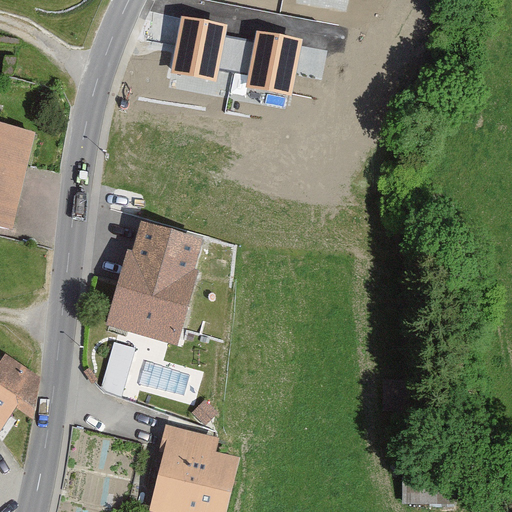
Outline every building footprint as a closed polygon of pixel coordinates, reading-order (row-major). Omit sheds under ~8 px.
[(226,27),(181,18),(171,71),(215,80),(226,27)] [(302,42),(257,33),(246,85),(291,94),(302,42)] [(0,228),(13,232),(38,128),(0,119),(0,228)] [(206,232),(139,213),(108,320),(176,339),(206,232)] [(114,337),(101,386),(123,392),(136,343),(114,337)] [(408,501),(444,500),(443,461),(429,462),(427,380),(390,381),(390,409),(406,408),(408,501)] [(0,429),(22,395),(0,381),(0,429)] [(218,434),(165,422),(158,450),(163,451),(150,508),(169,511),(225,511),(239,453),(215,448),(218,434)]
